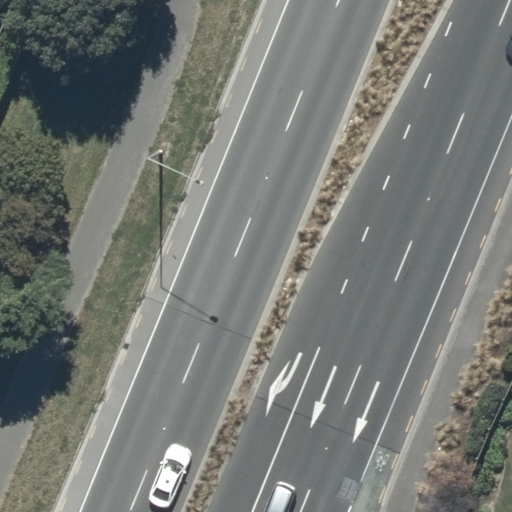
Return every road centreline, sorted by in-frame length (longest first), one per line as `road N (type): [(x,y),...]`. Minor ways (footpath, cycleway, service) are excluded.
road 1 (trunk): [(508,0),(282,511)]
road 2 (trunk): [(130,511),(339,0)]
